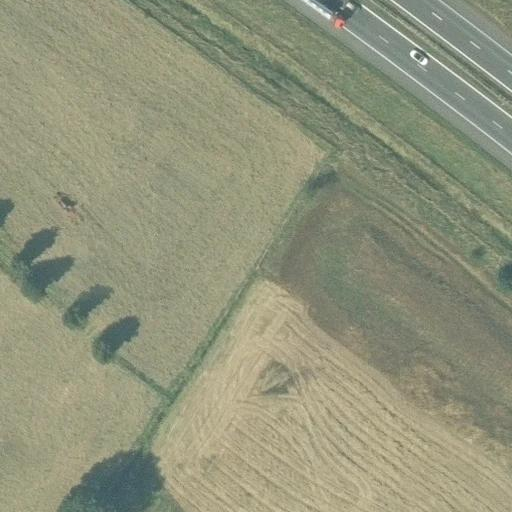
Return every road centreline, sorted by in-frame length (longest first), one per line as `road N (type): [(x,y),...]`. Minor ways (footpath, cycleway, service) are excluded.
road 1 (motorway): [(320,0),(511,147)]
road 2 (motorway): [(511,80),(408,0)]
